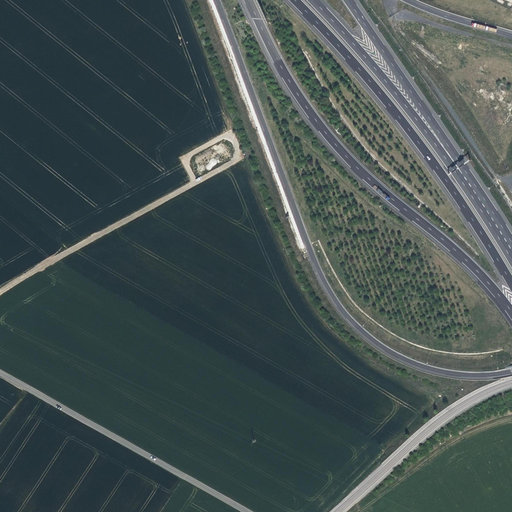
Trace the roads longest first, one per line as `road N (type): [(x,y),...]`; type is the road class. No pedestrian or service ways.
road 1 (motorway): [(218,0),(316,260),(343,310),(414,364),(472,375),(511,372)]
road 2 (motorway): [(249,0),(282,71),(322,128),(474,265),(511,310)]
road 3 (motorway): [(295,0),(405,122),(511,280)]
road 4 (unclassified): [(0,372),(253,511)]
road 5 (unclassified): [(0,292),(244,155)]
road 6 (motorway): [(466,180),(313,0)]
road 7 (motorway): [(466,180),(348,0)]
road 8 (tertiary): [(497,386),(447,413),(336,511)]
